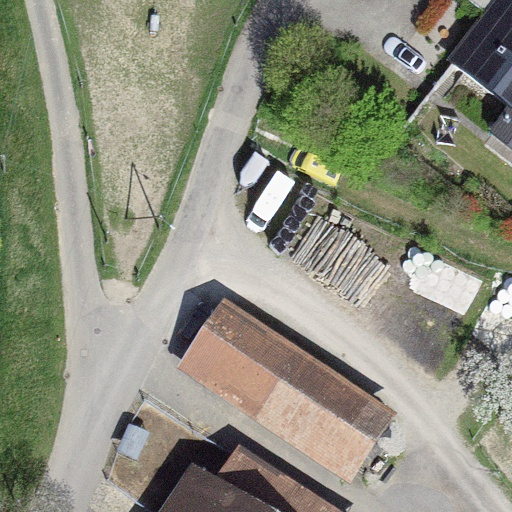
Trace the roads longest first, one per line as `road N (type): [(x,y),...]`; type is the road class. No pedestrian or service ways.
road 1 (residential): [(89,473),(288,0)]
road 2 (unclassified): [(89,473),(65,135),(37,0)]
